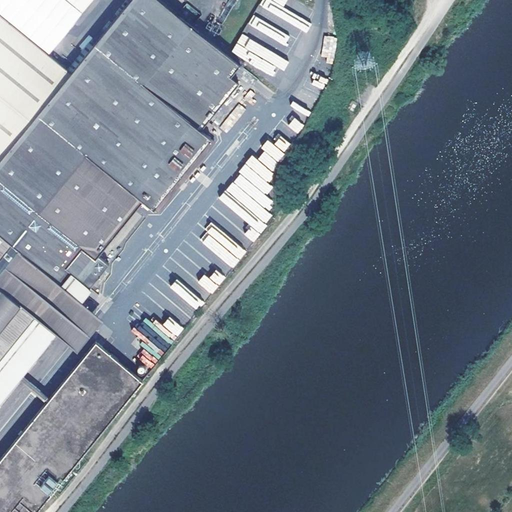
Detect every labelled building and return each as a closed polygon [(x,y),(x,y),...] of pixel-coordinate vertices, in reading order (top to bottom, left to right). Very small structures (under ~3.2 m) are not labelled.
[(0,12),(0,402),(59,328),(82,346),(106,316),(85,296),(94,285),(91,284),(108,263),(99,255),(143,199),(153,208),(211,137),(201,129),(238,82),(230,76),(240,64),(161,0),(129,0),(71,69),(0,12)] [(90,0),(68,0),(82,11),(90,0)] [(291,58),(287,56),(301,30),(307,33),(312,23),(283,8),(287,0),(260,0),(232,54),(273,75),(277,67),(284,71),(291,58)] [(324,35),(322,63),(335,63),(336,36),(324,35)] [(315,73),(310,83),(323,89),(328,79),(315,73)] [(287,126),(297,134),(305,126),(295,117),(287,126)] [(252,155),(217,199),(230,210),(227,213),(214,203),(205,214),(210,219),(195,238),(223,261),(219,266),(228,273),(274,216),(268,212),(275,203),(266,196),(273,187),(267,182),(294,148),(280,136),(273,145),(267,140),(260,148),(264,151),(257,159),(252,155)] [(208,278),(205,275),(198,281),(211,294),(226,279),(217,269),(208,278)] [(163,325),(177,336),(183,329),(169,318),(163,325)] [(0,511),(36,511),(145,376),(99,339),(0,460),(0,511)]
